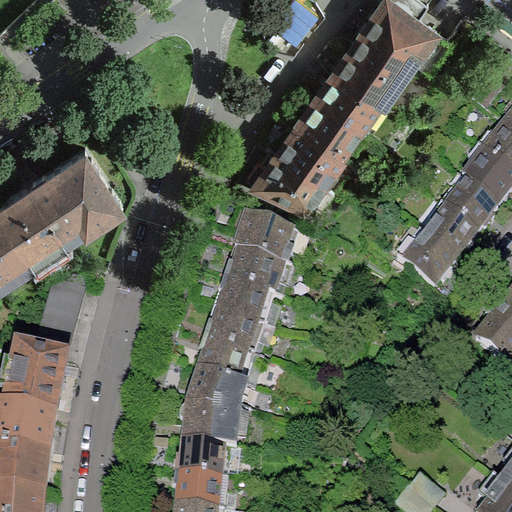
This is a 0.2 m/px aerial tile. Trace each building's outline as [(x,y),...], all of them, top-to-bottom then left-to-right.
[(383,0),(356,39),(335,69),(380,101),(385,104),(414,61),(431,73),(453,42),(410,11),(418,0),(383,0)] [(380,101),(335,69),(322,88),(317,95),(362,127),(380,101)] [(491,78),(474,100),(486,109),(503,88),(491,78)] [(297,123),(342,155),(362,127),(317,95),(302,116),(297,123)] [(277,151),(325,184),(345,156),(342,155),(297,123),(283,143),(277,151)] [(511,131),(505,126),(484,153),(511,174),(511,131)] [(87,227),(123,204),(85,147),(48,172),(31,183),(63,231),(81,219),(87,227)] [(304,207),(310,205),(325,184),(277,151),(270,162),(267,166),(258,161),(248,176),(261,187),(304,207)] [(504,200),(511,190),(511,174),(484,153),(463,180),(465,182),(498,207),(504,200)] [(481,230),(483,227),(485,229),(494,217),(492,215),(498,207),(465,182),(456,193),(453,191),(441,206),(477,234),(481,230)] [(0,203),(0,208),(30,253),(63,231),(31,183),(7,199),(0,203)] [(477,234),(441,206),(429,222),(432,224),(423,236),(456,261),(461,255),(462,253),(465,255),(474,243),(471,242),(477,234)] [(0,273),(30,253),(0,208),(0,273)] [(288,269),(293,254),(286,252),(293,233),(239,215),(232,236),(240,239),(238,243),(236,251),(285,267),(288,269)] [(398,260),(435,289),(440,282),(441,281),(443,282),(452,271),(450,269),(456,261),(423,236),(419,233),(398,260)] [(226,281),(275,297),(285,267),(236,251),(228,275),(226,281)] [(82,301),(85,291),(54,281),(50,296),(81,305),(82,301)] [(216,311),(265,327),(275,297),(226,281),(218,303),(216,311)] [(511,295),(507,301),(505,304),(499,299),(485,317),(491,322),(476,341),(508,365),(511,368),(511,295)] [(50,296),(46,311),(77,320),(79,315),(81,305),(50,296)] [(46,311),(42,326),(73,334),(75,329),(77,320),(46,311)] [(265,327),(216,311),(208,334),(206,341),(255,357),(265,327)] [(71,344),(73,334),(42,326),(38,341),(70,349),(71,344)] [(4,384),(1,399),(7,401),(5,413),(54,421),(58,406),(70,349),(38,341),(37,341),(33,356),(17,353),(10,385),(4,384)] [(202,365),(199,372),(245,387),(255,357),(206,341),(201,354),(205,355),(202,365)] [(511,368),(508,365),(497,379),(511,390),(511,368)] [(248,388),(245,387),(199,372),(193,390),(190,398),(241,408),(248,388)] [(180,418),(181,420),(183,422),(185,424),(186,424),(185,435),(184,444),(231,449),(236,450),(241,408),(190,398),(188,407),(185,407),(184,408),(183,409),(182,411),(181,412),(180,415),(180,416),(180,418)] [(5,413),(0,411),(0,454),(48,461),(50,450),(54,421),(5,413)] [(182,461),(178,461),(176,475),(228,480),(231,449),(184,444),(183,453),(182,461)] [(511,452),(503,464),(511,470),(511,472),(503,484),(511,491),(511,452)] [(0,496),(43,501),(45,490),(48,461),(0,454),(0,496)] [(325,474),(346,475),(348,461),(326,459),(325,474)] [(175,489),(179,489),(178,501),(177,507),(224,511),(226,494),(236,495),(238,481),(228,480),(176,475),(175,489)] [(409,491),(433,510),(444,496),(420,477),(409,491)] [(511,511),(511,491),(503,484),(493,477),(479,495),(488,503),(481,511),(511,511)] [(405,511),(431,511),(433,510),(409,491),(407,490),(396,504),(405,511)] [(0,511),(42,511),(43,501),(0,496),(0,511)]
